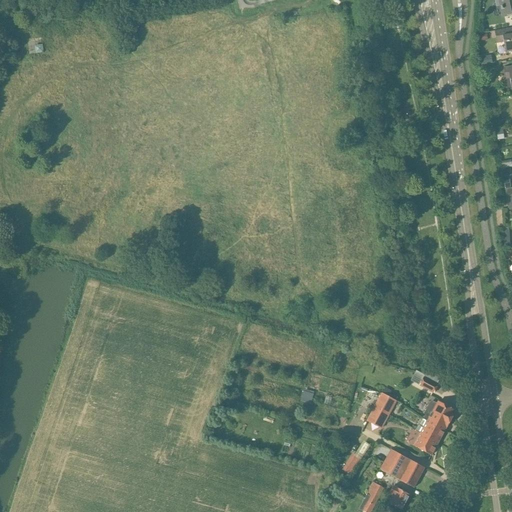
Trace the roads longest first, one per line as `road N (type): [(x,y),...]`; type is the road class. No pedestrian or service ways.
road 1 (tertiary): [(417,0),(457,188)]
road 2 (tertiary): [(457,188),(432,0)]
road 3 (tertiary): [(466,243),(481,401)]
road 4 (tertiary): [(494,399),(466,243)]
